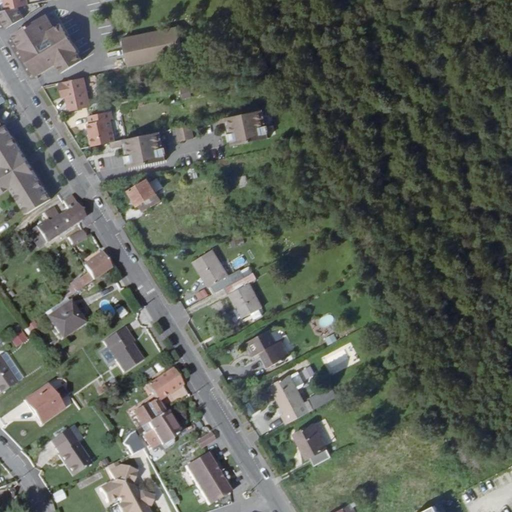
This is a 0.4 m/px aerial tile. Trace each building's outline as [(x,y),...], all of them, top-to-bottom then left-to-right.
[(21,6),(31,4),(30,0),(6,0),(9,9),(21,6)] [(27,16),(21,6),(9,9),(0,10),(0,11),(9,27),(27,16)] [(14,35),(40,77),(60,64),(66,73),(85,59),(81,54),(82,52),(64,22),(56,27),(48,14),(14,35)] [(176,28),(119,37),(124,66),(181,57),(176,28)] [(95,108),(89,78),(63,83),(65,94),(70,93),(71,97),(74,112),(95,108)] [(263,111),(217,121),(218,127),(231,124),(236,148),(270,140),(263,111)] [(115,143),(119,143),(114,121),(117,121),(115,113),(93,118),(94,125),(92,126),(97,147),(115,143)] [(178,142),(193,138),(190,126),(175,130),(178,142)] [(50,202),(4,129),(0,131),(0,197),(10,192),(26,219),(50,202)] [(119,143),(115,143),(117,149),(130,147),(135,170),(168,163),(162,133),(119,143)] [(188,169),(190,179),(197,178),(195,168),(188,169)] [(233,189),(247,187),(246,176),(232,177),(233,189)] [(132,195),(144,215),(164,203),(159,195),(154,186),(152,183),(132,195)] [(154,186),(159,195),(165,191),(160,183),(154,186)] [(80,222),(66,200),(60,205),(65,214),(73,227),(80,222)] [(73,227),(65,214),(56,219),(50,211),(39,219),(42,224),(53,240),(73,227)] [(53,240),(42,224),(32,230),(38,241),(42,248),(53,240)] [(83,241),(79,234),(67,241),(71,248),(83,241)] [(194,264),(214,297),(227,289),(224,282),(229,278),(215,253),(194,264)] [(110,271),(101,257),(83,268),(89,277),(92,283),(94,282),(110,271)] [(259,282),(255,274),(227,289),(245,320),(265,310),(251,286),(259,282)] [(92,283),(89,277),(78,284),(83,289),(85,287),(92,283)] [(97,286),(94,282),(92,283),(85,287),(88,292),(97,286)] [(73,296),(83,289),(78,284),(70,289),(73,296)] [(195,294),(199,302),(209,297),(204,289),(195,294)] [(71,305),(49,319),(63,340),(85,325),(71,305)] [(33,321),(25,327),(29,333),(37,327),(33,321)] [(125,329),(105,343),(125,373),(144,362),(135,348),(132,350),(130,347),(135,343),(125,329)] [(13,347),(27,342),(23,332),(9,337),(13,347)] [(269,370),(287,360),(272,333),(246,347),(255,362),(262,358),(269,370)] [(327,345),(337,341),(333,334),(324,338),(327,345)] [(0,360),(0,394),(16,383),(0,360)] [(305,379),(314,376),(310,367),(302,370),(305,379)] [(181,386),(172,371),(168,374),(163,377),(159,380),(164,387),(168,393),(181,386)] [(152,395),(164,387),(159,380),(148,387),(152,395)] [(287,428),(326,406),(321,396),(303,406),(290,381),(271,391),(284,416),(281,418),(287,428)] [(45,386),(23,400),(39,424),(60,410),(45,386)] [(156,400),(168,393),(164,387),(152,395),(156,400)] [(133,414),(141,428),(147,424),(146,424),(165,413),(164,413),(156,400),(133,414)] [(163,450),(171,445),(172,444),(170,438),(177,434),(165,413),(146,424),(147,424),(151,431),(142,436),(151,450),(159,445),(163,450)] [(49,439),(55,447),(76,433),(71,425),(49,439)] [(310,462),(314,470),(328,462),(310,429),(290,441),(304,465),(310,462)] [(76,433),(55,447),(58,452),(56,453),(64,464),(66,463),(73,474),(89,463),(75,441),(79,438),(76,433)] [(128,457),(142,449),(133,433),(128,436),(119,446),(127,456),(128,457)] [(215,443),(212,435),(198,444),(202,451),(215,443)] [(214,467),(207,456),(183,470),(206,509),(230,494),(223,483),(227,480),(218,464),(214,467)] [(115,462),(105,467),(111,481),(96,488),(103,503),(113,498),(116,504),(113,506),(115,511),(142,511),(140,507),(145,509),(149,499),(138,495),(135,496),(132,489),(127,487),(133,473),(117,466),(115,462)] [(66,463),(64,464),(71,475),(73,474),(66,463)] [(61,491),(51,496),(54,503),(65,498),(61,491)] [(167,493),(172,504),(177,502),(173,491),(167,493)] [(354,511),(353,509),(360,505),(359,502),(341,511),(354,511)]
